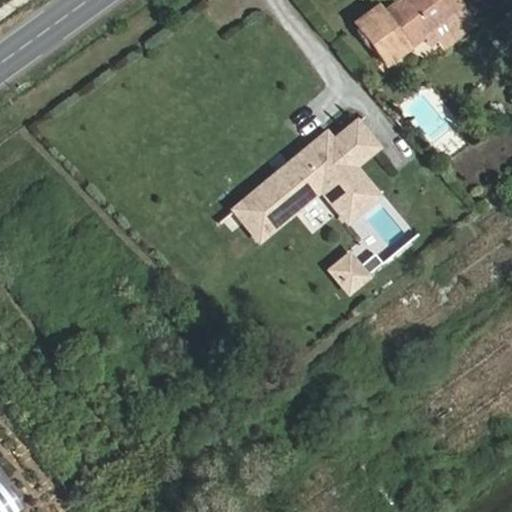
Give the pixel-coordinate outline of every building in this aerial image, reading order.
[(392,0),(377,12),(371,4),(348,21),(382,65),(418,38),(459,6),(454,0),(392,0)] [(433,39),(439,48),(473,23),(459,6),(418,38),(423,45),(433,39)] [(397,215),(372,186),(396,166),(376,142),(353,161),(322,188),(315,180),(255,230),(280,260),(341,208),(368,240),(397,215)] [(322,188),(353,161),(347,153),(315,180),(322,188)] [(324,267),(347,294),(370,274),(347,247),(324,267)] [(0,511),(16,511),(19,511),(0,484),(0,511)]
